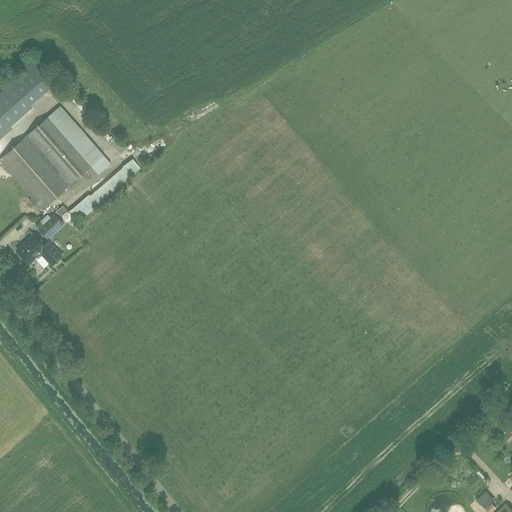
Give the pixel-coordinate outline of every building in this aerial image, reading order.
[(22,74),(13,84),(21,92),(31,83),(22,74)] [(23,90),(36,107),(50,95),(37,79),(23,90)] [(0,91),(0,138),(12,128),(10,126),(32,106),(11,82),(0,91)] [(60,106),(51,114),(0,157),(0,161),(31,197),(29,200),(39,211),(41,209),(87,169),(94,178),(111,163),(60,106)] [(120,159),(125,168),(135,162),(130,153),(120,159)] [(75,214),(127,170),(119,161),(67,204),(75,214)] [(51,216),(38,229),(46,238),(59,225),(51,216)] [(47,242),(43,246),(33,235),(17,250),(28,262),(40,252),(51,264),(60,256),(47,242)]
